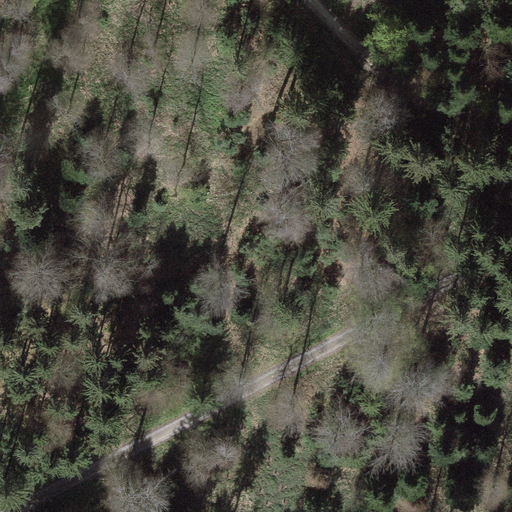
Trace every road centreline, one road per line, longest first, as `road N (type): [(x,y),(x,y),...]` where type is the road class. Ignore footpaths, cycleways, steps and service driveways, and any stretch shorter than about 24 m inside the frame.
road 1 (track): [(511,249),(10,511)]
road 2 (track): [(316,0),(404,88),(448,108),(511,121)]
